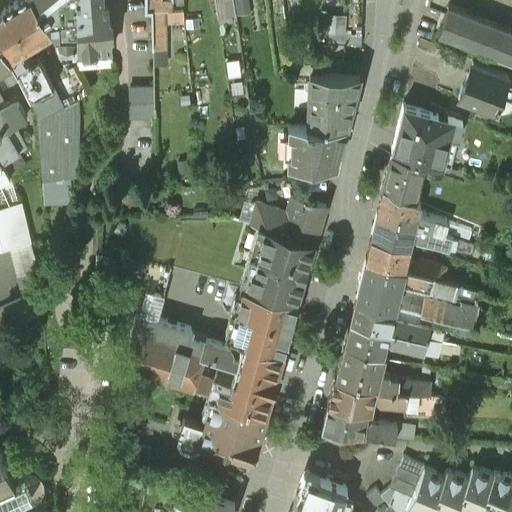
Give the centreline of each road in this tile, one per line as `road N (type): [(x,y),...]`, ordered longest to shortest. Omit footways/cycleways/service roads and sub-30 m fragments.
road 1 (residential): [(269,511),(353,230),(344,198),(387,0)]
road 2 (residential): [(511,450),(358,445)]
